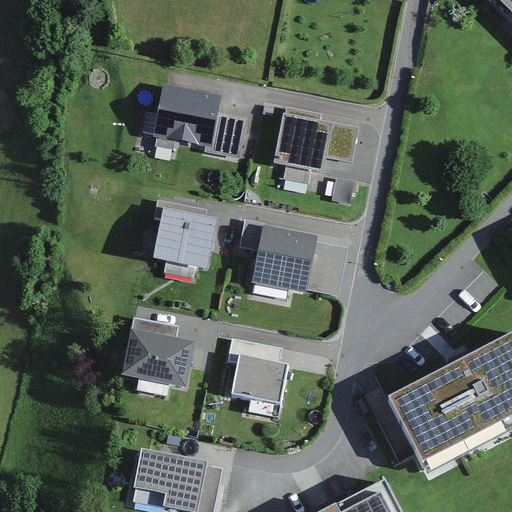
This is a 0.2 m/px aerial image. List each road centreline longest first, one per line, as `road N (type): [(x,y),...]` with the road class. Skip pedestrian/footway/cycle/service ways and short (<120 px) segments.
road 1 (residential): [(413,0),(348,331)]
road 2 (residential): [(511,202),(396,323),(348,331)]
road 3 (residential): [(348,331),(327,438),(293,465),(242,461)]
